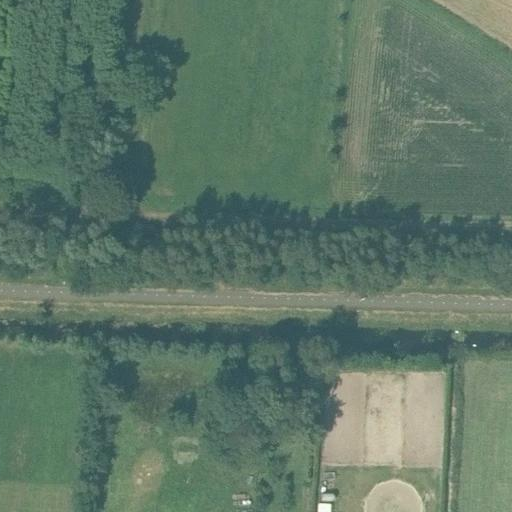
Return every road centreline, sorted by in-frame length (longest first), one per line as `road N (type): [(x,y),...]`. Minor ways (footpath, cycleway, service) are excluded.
road 1 (track): [(511,224),(123,215)]
road 2 (track): [(123,215),(0,213)]
